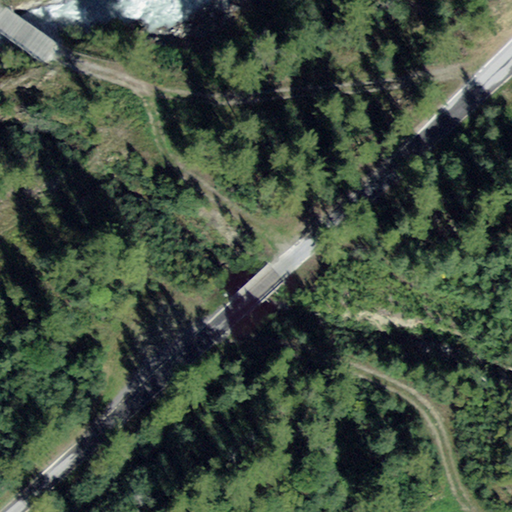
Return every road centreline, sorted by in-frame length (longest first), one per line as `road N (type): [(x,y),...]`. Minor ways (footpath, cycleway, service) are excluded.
road 1 (unclassified): [(23,511),(511,62)]
road 2 (track): [(0,15),(113,107),(212,157),(289,153),(378,126),(510,64)]
road 3 (track): [(218,337),(292,349),(413,394),(479,511)]
